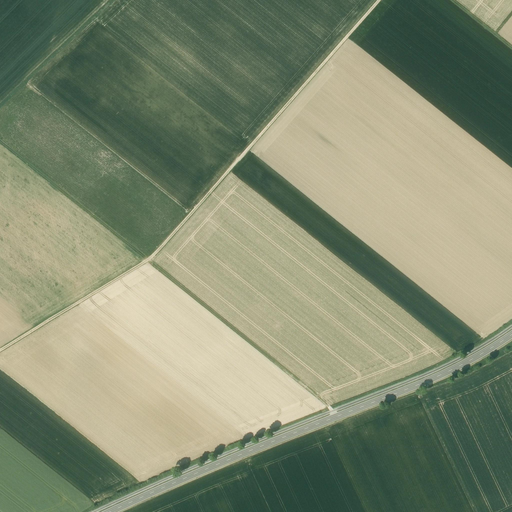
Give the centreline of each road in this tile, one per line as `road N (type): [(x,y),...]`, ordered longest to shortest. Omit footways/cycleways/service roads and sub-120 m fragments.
road 1 (track): [(0,356),(158,250),(379,0)]
road 2 (secondary): [(110,511),(432,378),(511,334)]
road 3 (track): [(337,415),(147,260)]
road 4 (track): [(0,142),(147,260)]
road 5 (track): [(111,0),(0,106)]
